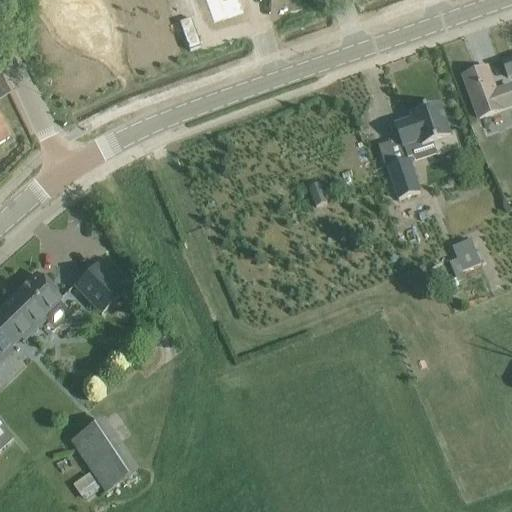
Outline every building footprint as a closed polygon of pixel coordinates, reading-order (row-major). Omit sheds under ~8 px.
[(206,0),(215,24),(245,13),(240,0),(206,0)] [(191,20),(180,24),(190,52),(201,48),(191,20)] [(511,76),(511,60),(502,64),(507,79),(511,76)] [(496,93),(487,69),(464,78),(479,120),(502,111),(511,107),(511,89),(511,88),(496,93)] [(410,122),(395,127),(403,150),(405,155),(422,149),(434,145),(438,157),(461,149),(455,133),(450,135),(440,106),(425,111),(424,108),(415,111),(416,115),(411,116),(413,121),(410,122)] [(0,144),(9,139),(0,124),(0,144)] [(511,129),(503,133),(509,148),(511,146),(511,129)] [(422,195),(410,161),(388,169),(400,203),(422,195)] [(327,205),(320,185),(307,190),(315,209),(327,205)] [(471,242),(453,249),(463,273),(481,265),(471,242)] [(94,266),(71,288),(99,317),(122,294),(94,266)] [(36,276),(0,311),(0,330),(14,345),(19,340),(22,343),(45,322),(42,318),(60,301),(36,276)] [(14,345),(0,330),(0,364),(12,353),(9,350),(14,345)] [(103,424),(69,445),(106,499),(140,475),(103,424)] [(0,451),(13,440),(0,425),(0,451)] [(88,476),(72,487),(85,503),(98,492),(88,476)]
